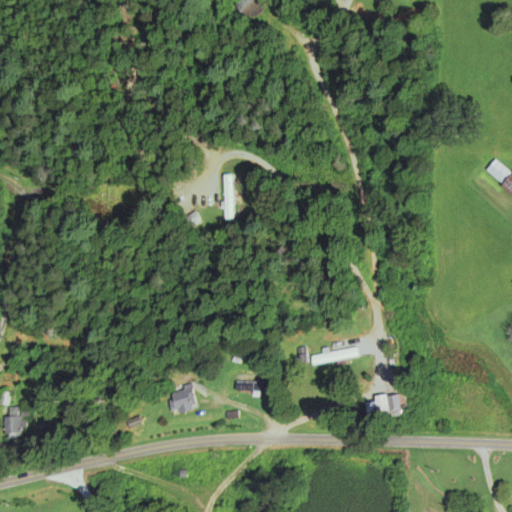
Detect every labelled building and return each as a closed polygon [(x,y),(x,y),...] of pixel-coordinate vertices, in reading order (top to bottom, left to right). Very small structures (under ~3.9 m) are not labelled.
[(243,23),(265,11),(258,0),(230,0),(231,0),(243,23)] [(511,174),(495,159),(484,171),(511,195),(511,174)] [(232,178),(223,178),(223,222),(232,222),(232,178)] [(199,224),(195,215),(184,219),(189,229),(199,224)] [(310,357),(312,367),(358,360),(356,350),(310,357)] [(264,393),(264,384),(235,384),(235,393),(264,393)] [(172,414),(195,409),(191,388),(168,393),(172,414)] [(20,420),(4,420),(5,442),(20,441),(20,420)]
